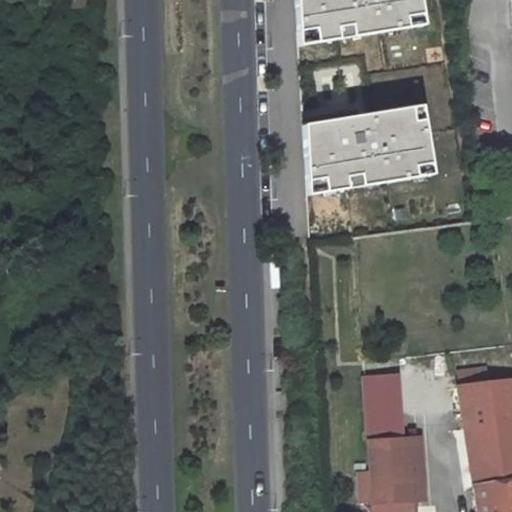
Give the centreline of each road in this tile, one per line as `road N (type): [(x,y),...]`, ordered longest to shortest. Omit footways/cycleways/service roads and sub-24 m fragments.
road 1 (primary): [(250,511),(231,0)]
road 2 (primary): [(142,0),(158,511)]
